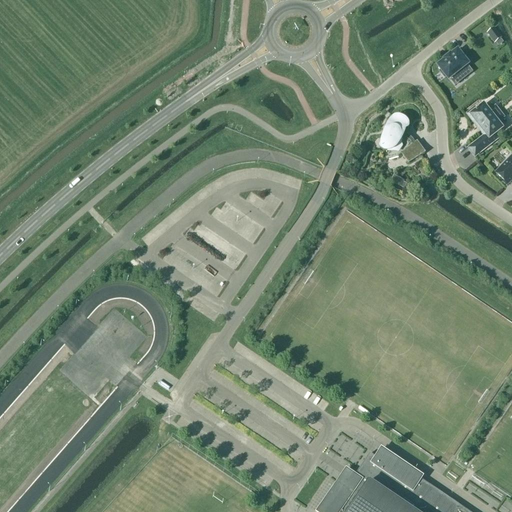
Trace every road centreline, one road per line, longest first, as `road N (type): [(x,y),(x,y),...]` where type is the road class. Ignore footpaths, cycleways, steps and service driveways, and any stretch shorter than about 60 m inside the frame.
road 1 (primary): [(0,255),(92,172),(208,86)]
road 2 (residential): [(511,220),(455,179),(436,105),(408,71)]
